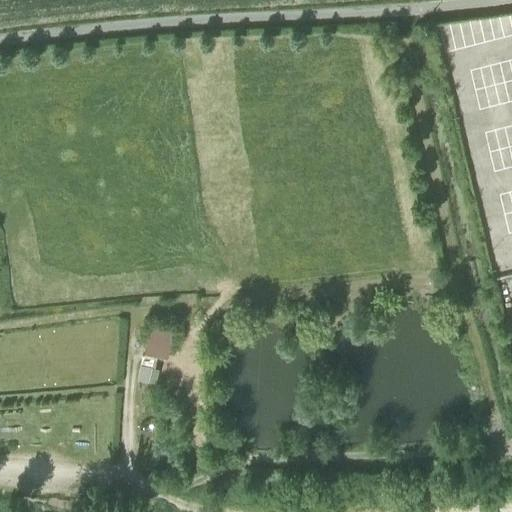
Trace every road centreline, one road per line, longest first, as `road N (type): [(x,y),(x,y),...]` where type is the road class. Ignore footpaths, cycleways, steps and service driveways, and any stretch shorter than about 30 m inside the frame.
road 1 (track): [(453,282),(140,311),(126,476),(190,511)]
road 2 (unclassified): [(500,0),(0,40)]
road 3 (track): [(401,11),(453,282),(504,446),(511,445)]
road 4 (track): [(504,446),(489,453),(244,462),(161,495)]
road 5 (track): [(126,476),(0,470)]
